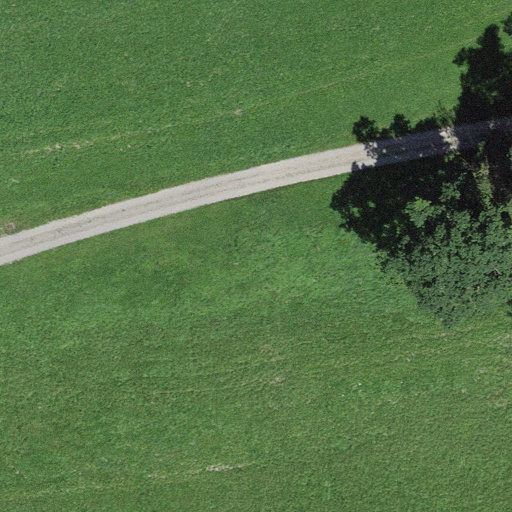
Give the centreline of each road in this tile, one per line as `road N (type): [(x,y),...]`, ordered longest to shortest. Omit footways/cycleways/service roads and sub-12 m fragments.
road 1 (track): [(0,263),(511,109)]
road 2 (track): [(499,0),(459,125)]
